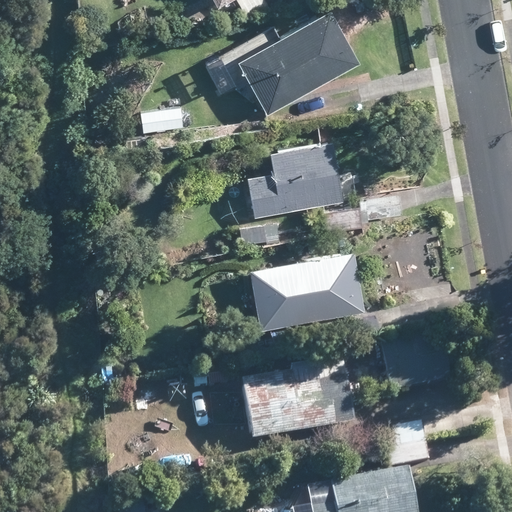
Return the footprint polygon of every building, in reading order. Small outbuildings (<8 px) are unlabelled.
[(269,108),(288,98),(361,58),(331,4),(240,54),(269,108)] [(186,128),(184,107),(142,109),(144,131),(186,128)] [(343,196),(339,170),(332,133),(270,145),(275,167),(249,171),(256,212),(342,196),(343,196)] [(402,205),(400,194),(400,189),(362,194),(363,204),(353,205),(343,207),(324,209),(326,229),(362,225),(361,214),(402,209),(402,205)] [(244,238),(265,237),(264,222),(243,223),(244,238)] [(337,312),(365,307),(354,245),(252,262),(253,269),(263,324),(337,312)] [(391,390),(451,378),(442,331),(382,342),(391,390)] [(355,421),(352,407),(344,356),(291,365),(292,373),(244,381),(254,437),(283,433),(355,421)] [(228,381),(227,364),(209,365),(210,383),(228,381)] [(193,381),(204,387),(208,377),(197,373),(193,381)] [(134,382),(110,384),(111,407),(136,406),(134,382)] [(222,420),(220,410),(213,411),(216,422),(222,420)] [(427,446),(425,436),(423,422),(384,429),(391,465),(429,459),(427,446)] [(217,476),(229,475),(228,463),(216,465),(217,476)] [(418,511),(411,465),(332,479),(336,501),(310,505),(311,511),(418,511)] [(195,482),(180,484),(182,497),(197,494),(195,482)]
